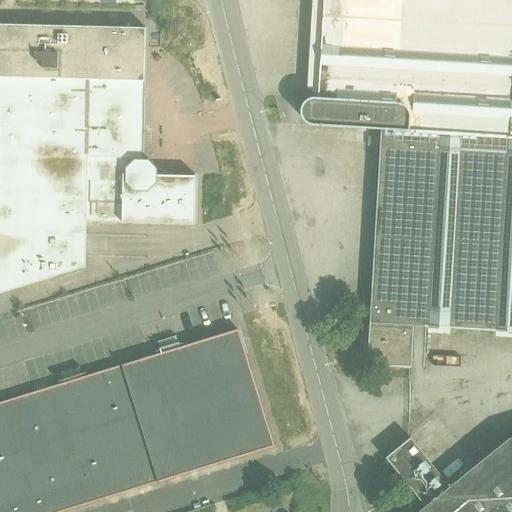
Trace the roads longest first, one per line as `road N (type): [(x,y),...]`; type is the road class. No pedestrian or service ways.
road 1 (unclassified): [(280,262),(0,348)]
road 2 (unclassified): [(280,262),(220,0)]
road 3 (unclassified): [(117,511),(330,449)]
road 4 (unclassified): [(330,449),(280,262)]
